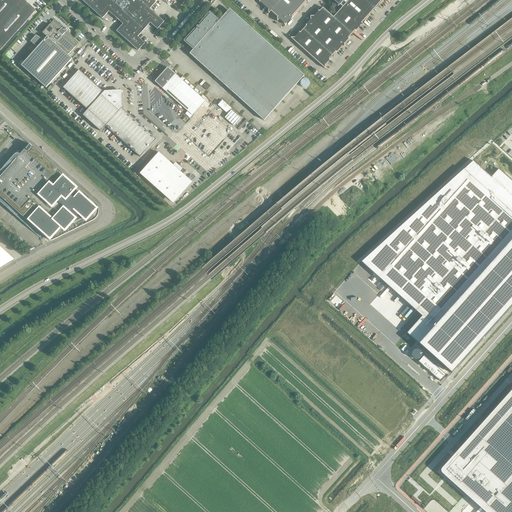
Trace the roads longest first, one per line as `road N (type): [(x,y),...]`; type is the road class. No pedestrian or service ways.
road 1 (secondary): [(0,310),(181,214),(430,0)]
road 2 (unclassified): [(0,279),(97,228),(109,213),(0,106)]
road 3 (unclassified): [(414,511),(373,474),(511,321)]
road 4 (unknown): [(78,58),(59,80),(59,95),(134,164),(158,144),(161,130),(140,110),(128,75)]
road 5 (unclassified): [(283,35),(325,76),(395,0)]
road 6 (unknown): [(167,36),(260,116)]
